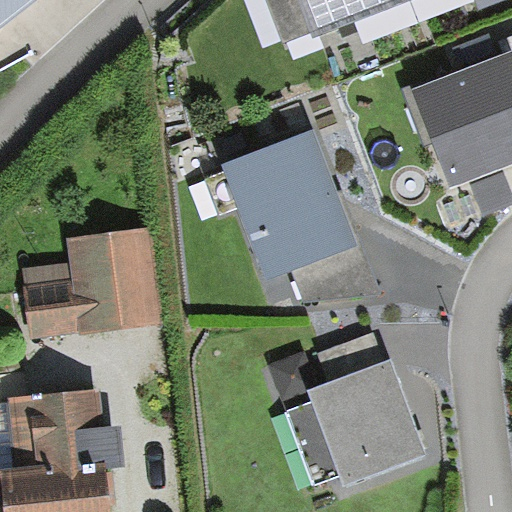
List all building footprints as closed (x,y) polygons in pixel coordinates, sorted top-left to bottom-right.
[(0,0),(0,25),(31,0),(0,0)] [(289,0),(307,44),(421,0),(289,0)] [(420,98),(452,182),(511,158),(511,76),(507,65),(420,98)] [(308,141),(230,173),(272,273),(350,240),(308,141)] [(132,252),(64,260),(69,299),(16,306),(22,357),(143,342),(132,252)] [(422,447),(391,365),(312,395),(343,476),(422,447)] [(94,511),(86,416),(7,423),(14,504),(0,504),(0,511),(94,511)]
